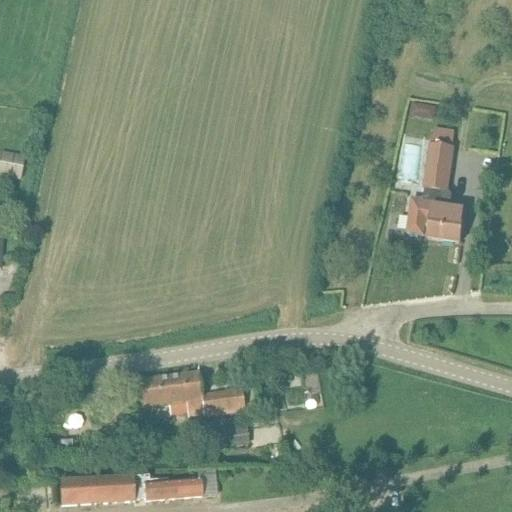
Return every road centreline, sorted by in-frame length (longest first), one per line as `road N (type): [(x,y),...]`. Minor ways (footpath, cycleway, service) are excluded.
road 1 (residential): [(511,387),(343,340),(292,339),(0,378)]
road 2 (unclassified): [(162,511),(297,500),(511,459)]
road 3 (unknown): [(343,340),(401,317),(511,312)]
